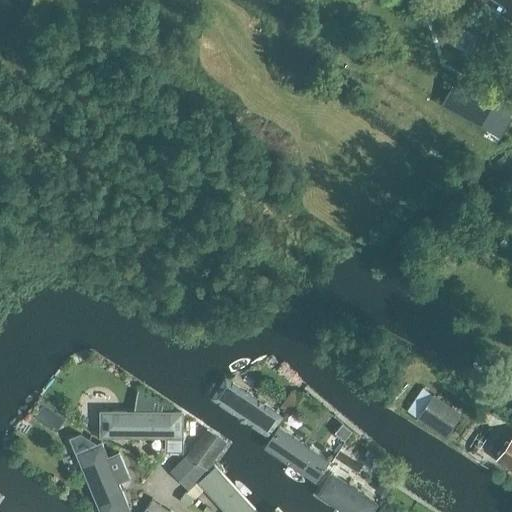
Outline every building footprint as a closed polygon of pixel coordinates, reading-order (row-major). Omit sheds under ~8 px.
[(511,51),(479,33),(467,55),(504,76),(511,61),(511,51)] [(467,119),(500,137),(511,115),(511,103),(484,88),(467,119)] [(509,252),(511,248),(511,242),(506,236),(500,243),(509,252)] [(227,378),(212,400),(215,402),(269,440),(283,416),(227,378)] [(445,434),(463,408),(435,389),(417,415),(445,434)] [(289,411),(300,395),(292,390),(281,405),(289,411)] [(182,411),(102,411),(102,434),(167,434),(167,448),(182,448),(182,411)] [(353,431),(343,423),(335,432),(345,440),(353,431)] [(190,456),(208,468),(226,440),(227,440),(209,428),(190,456)] [(278,428),(266,448),(316,483),(329,461),(278,428)] [(511,470),(511,436),(496,460),(511,470)] [(100,437),(73,448),(100,511),(116,511),(130,507),(118,479),(128,474),(117,447),(107,452),(100,437)] [(258,511),(215,466),(199,482),(228,511),(258,511)] [(330,474),(317,493),(342,511),(374,511),(379,505),(330,474)] [(393,487),(383,480),(379,486),(389,492),(393,487)] [(184,502),(189,506),(195,497),(187,491),(181,500),(184,502)]
